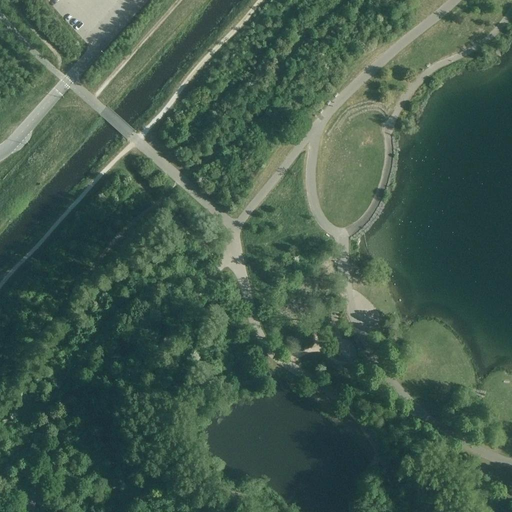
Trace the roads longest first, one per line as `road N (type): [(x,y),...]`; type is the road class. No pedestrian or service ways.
road 1 (unknown): [(0,383),(114,243),(250,125),(289,57),(347,0)]
road 2 (unknown): [(217,271),(231,356),(224,380),(192,415),(193,447),(214,483),(270,511)]
road 3 (unclassified): [(139,0),(0,153)]
road 4 (unknown): [(112,162),(219,255),(217,271)]
